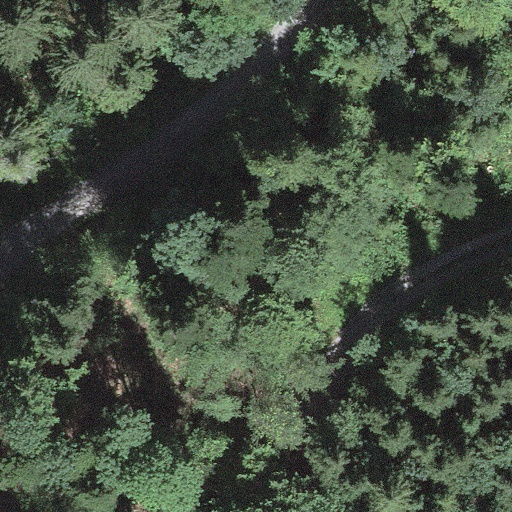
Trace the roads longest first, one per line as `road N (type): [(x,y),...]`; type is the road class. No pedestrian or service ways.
road 1 (track): [(323,0),(133,172),(0,260)]
road 2 (track): [(511,232),(429,273),(364,324),(320,404),(304,511)]
